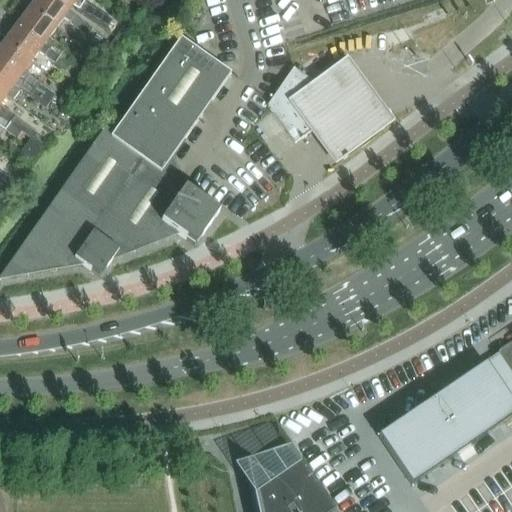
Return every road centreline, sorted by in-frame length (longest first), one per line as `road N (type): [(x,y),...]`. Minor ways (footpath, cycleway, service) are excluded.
road 1 (primary): [(0,386),(120,378),(250,350),(362,299),(511,203)]
road 2 (primary): [(277,267),(132,324),(0,348)]
road 3 (primary): [(511,114),(341,240),(277,267)]
